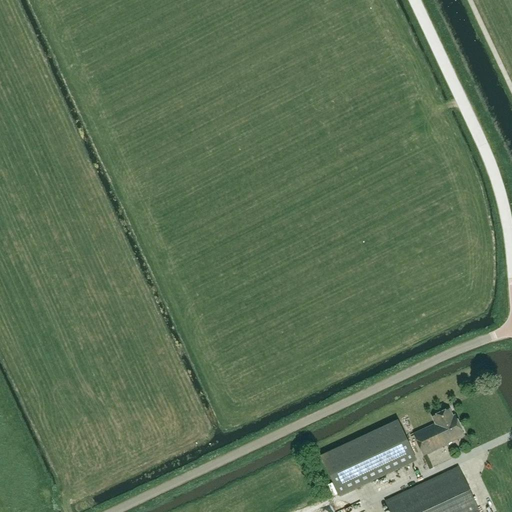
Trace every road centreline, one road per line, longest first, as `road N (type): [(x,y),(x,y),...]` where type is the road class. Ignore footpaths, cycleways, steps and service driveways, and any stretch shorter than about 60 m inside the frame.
road 1 (unclassified): [(110,511),(511,326)]
road 2 (tertiary): [(511,261),(485,150),(414,0)]
